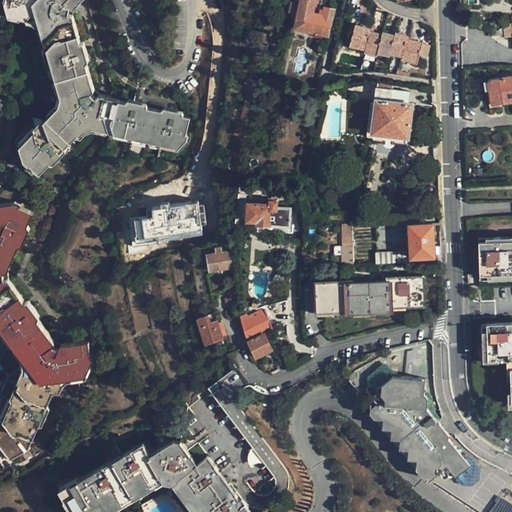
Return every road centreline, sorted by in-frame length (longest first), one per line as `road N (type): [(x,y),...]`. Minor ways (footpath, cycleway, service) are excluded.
road 1 (tertiary): [(444,0),(455,306)]
road 2 (tertiary): [(455,306),(461,399),(485,434),(511,447)]
